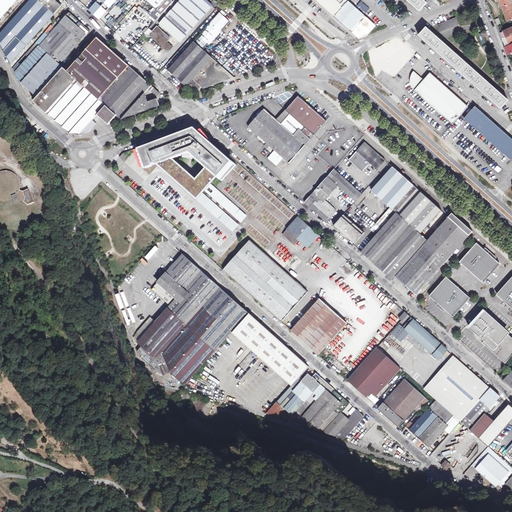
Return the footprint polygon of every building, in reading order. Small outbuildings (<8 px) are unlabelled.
[(0,0),(0,18),(16,0),(0,0)] [(62,6),(55,0),(30,0),(0,33),(0,44),(10,64),(62,6)] [(110,12),(108,10),(116,0),(98,0),(93,6),(105,17),(110,12)] [(174,1),(172,0),(146,0),(162,14),(174,1)] [(205,0),(181,0),(166,17),(186,35),(212,6),(205,0)] [(334,15),(346,2),(343,0),(316,0),(316,1),(333,16),(334,15)] [(361,13),(347,0),(346,2),(334,15),(348,28),(361,13)] [(407,0),(420,11),(427,3),(422,0),(407,0)] [(499,0),(508,21),(511,19),(511,3),(510,0),(499,0)] [(361,1),(356,5),(365,13),(369,9),(361,1)] [(153,22),(161,15),(157,10),(149,17),(153,22)] [(211,39),(212,41),(228,23),(227,22),(228,20),(220,13),(195,40),(203,47),(211,39)] [(374,24),(361,13),(348,28),(355,34),(365,31),(367,32),(374,24)] [(80,135),(85,133),(89,132),(97,123),(93,120),(97,114),(109,124),(112,120),(115,122),(119,117),(121,119),(160,105),(157,97),(148,101),(145,93),(147,90),(153,96),(155,94),(157,96),(160,93),(98,37),(68,71),(64,67),(72,58),(68,55),(88,35),(66,16),(22,65),(18,62),(12,68),(16,72),(15,73),(20,84),(22,82),(37,97),(34,101),(69,132),(80,135)] [(186,35),(166,17),(160,23),(180,42),(186,35)] [(456,17),(438,25),(441,32),(459,25),(456,17)] [(167,42),(170,38),(157,27),(150,35),(164,48),(165,49),(167,50),(171,49),(173,47),(167,42)] [(509,43),(511,41),(511,27),(504,31),(500,33),(505,45),(509,43)] [(427,28),(420,36),(501,108),(508,100),(427,28)] [(187,86),(194,92),(197,89),(198,91),(234,77),(204,50),(194,41),(168,70),(187,86)] [(416,87),(413,90),(451,125),(459,116),(467,107),(429,73),(422,80),(412,71),(410,73),(410,74),(409,75),(409,77),(409,78),(409,79),(409,80),(409,81),(416,87)] [(310,139),(308,137),(311,134),(314,136),(326,121),(298,96),(286,111),(305,128),(301,132),(299,129),(293,136),(264,109),(248,127),(289,163),(310,139)] [(511,138),(475,106),(464,118),(511,160),(511,158),(511,138)] [(194,125),(133,146),(141,167),(156,162),(170,174),(174,170),(172,169),(175,168),(173,163),(176,161),(174,157),(177,156),(181,151),(188,149),(195,154),(196,156),(222,179),(235,164),(234,160),(208,138),(207,133),(200,127),(198,128),(194,125)] [(368,165),(372,165),(377,169),(385,160),(365,142),(349,160),(363,172),(368,165)] [(391,218),(383,227),(374,237),(371,235),(367,240),(369,242),(361,251),(365,255),(389,276),(389,277),(393,280),(396,276),(404,283),(416,295),(473,232),(452,214),(428,241),(421,234),(442,211),(393,167),(382,178),(372,190),(390,207),(396,212),(391,218)] [(328,176),(332,179),(337,172),(334,170),(328,176)] [(12,199),(13,198),(13,200),(12,200),(11,201),(9,202),(7,203),(6,205),(5,206),(4,207),(4,208),(3,210),(3,211),(3,212),(2,214),(3,216),(3,218),(3,219),(4,221),(5,223),(6,223),(6,224),(8,225),(9,226),(10,227),(12,228),(13,228),(15,228),(16,229),(17,229),(19,228),(21,228),(23,227),(25,226),(26,226),(26,225),(28,223),(29,222),(30,221),(30,219),(31,218),(31,216),(31,215),(31,214),(31,212),(31,211),(30,209),(30,207),(29,207),(29,206),(28,205),(34,202),(29,189),(23,191),(19,190),(20,188),(20,187),(20,185),(20,184),(19,182),(19,180),(18,178),(17,176),(16,175),(14,174),(14,173),(12,172),(10,172),(8,171),(6,171),(5,171),(3,171),(2,171),(1,172),(0,171),(0,199),(2,200),(4,200),(5,201),(7,200),(8,200),(9,200),(11,199),(12,199)] [(358,191),(337,172),(332,179),(352,197),(358,191)] [(327,222),(336,211),(324,200),(336,186),(327,178),(305,202),(327,222)] [(340,193),(338,190),(334,194),(337,197),(347,206),(351,202),(340,193)] [(358,191),(352,197),(356,200),(361,194),(358,191)] [(377,222),(383,227),(391,218),(385,212),(377,222)] [(364,232),(344,214),(334,226),(354,244),(364,232)] [(308,247),(319,234),(308,225),(298,216),(287,229),(308,247)] [(250,240),(224,270),(282,322),(308,292),(250,240)] [(477,243),(460,262),(482,283),(500,264),(477,243)] [(324,432),(340,414),(334,409),(344,398),(324,380),(316,373),(313,376),(309,373),(305,378),(301,376),(309,366),(294,353),(286,346),(252,316),(182,254),(151,289),(169,305),(155,321),(150,317),(137,332),(142,336),(137,342),(142,346),(157,359),(162,352),(171,371),(171,373),(184,384),(194,373),(207,383),(219,369),(211,362),(236,335),(292,384),(267,413),(306,426),(309,422),(317,429),(324,432)] [(469,298),(447,277),(429,296),(452,316),(469,298)] [(511,279),(498,295),(511,307),(511,279)] [(319,355),(347,323),(320,298),(291,330),(319,355)] [(495,319),(485,310),(469,327),(507,361),(511,355),(511,337),(494,321),(495,319)] [(399,317),(402,320),(407,314),(404,311),(399,317)] [(405,329),(439,359),(447,349),(413,319),(405,328),(400,324),(392,333),(397,338),(405,329)] [(133,339),(137,342),(142,336),(137,332),(133,339)] [(382,343),(389,349),(397,339),(390,333),(382,343)] [(157,359),(142,346),(137,352),(162,375),(171,371),(162,352),(157,359)] [(401,368),(378,347),(348,380),(367,396),(375,388),(379,392),(401,368)] [(428,382),(426,384),(430,388),(457,358),(453,355),(443,366),(428,382)] [(501,397),(457,358),(430,388),(463,417),(460,421),(470,430),(485,413),(490,408),(492,410),(498,402),(497,401),(500,397),(501,397)] [(425,397),(405,378),(378,408),(389,418),(399,427),(425,397)] [(430,388),(426,384),(423,388),(436,399),(460,421),(463,417),(430,388)] [(367,397),(375,404),(379,399),(372,393),(367,397)] [(225,420),(229,408),(194,396),(190,408),(225,420)] [(460,421),(436,399),(410,429),(429,447),(450,424),(454,428),(460,421)] [(494,421),(479,438),(488,446),(511,420),(511,407),(509,405),(494,421)] [(223,426),(225,421),(189,409),(182,431),(218,443),(223,426)] [(347,420),(334,435),(344,439),(364,416),(357,409),(347,420)] [(485,413),(470,430),(479,438),(494,421),(485,413)] [(340,414),(324,432),(334,435),(347,420),(340,414)] [(511,467),(501,458),(488,446),(472,465),(478,471),(496,487),(498,484),(501,488),(503,488),(511,489),(511,447),(508,451),(511,454),(511,467)] [(379,497),(381,491),(353,481),(350,487),(379,497)] [(417,509),(420,497),(385,485),(381,497),(417,509)]
